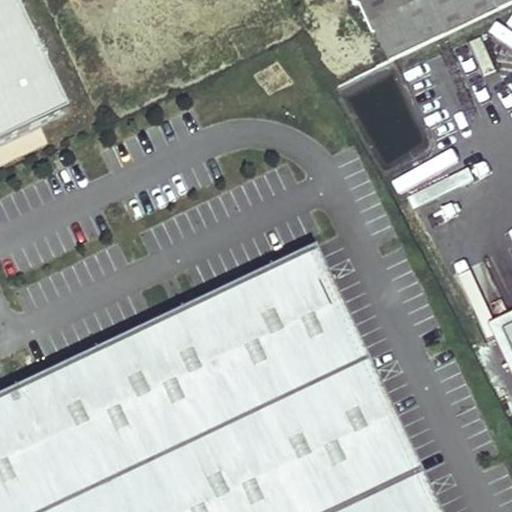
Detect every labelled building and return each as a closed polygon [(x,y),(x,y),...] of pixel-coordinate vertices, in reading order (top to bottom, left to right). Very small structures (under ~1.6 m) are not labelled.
[(0,0),(0,147),(62,119),(8,0),(0,0)] [(511,0),(355,0),(387,64),(511,4),(511,0)] [(458,49),(473,80),(497,69),(482,38),(458,49)] [(0,511),(433,511),(307,246),(0,390),(0,511)] [(511,332),(511,331),(511,330),(511,317),(496,325),(511,359),(511,332)]
